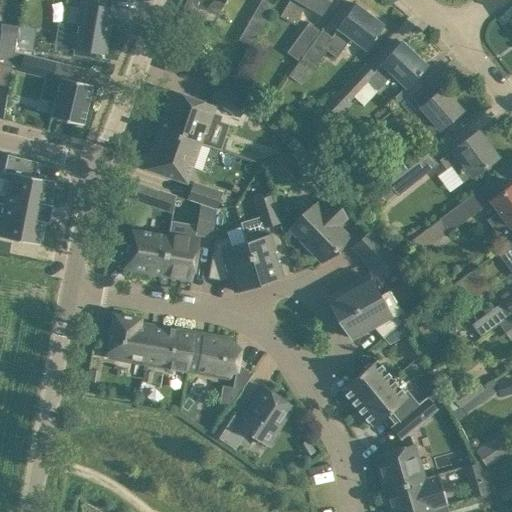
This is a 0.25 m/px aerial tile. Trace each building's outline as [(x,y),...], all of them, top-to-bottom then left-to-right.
[(55,39),(54,44),(85,49),(83,57),(97,59),(98,51),(104,52),(107,37),(108,37),(109,31),(108,31),(112,7),(106,6),(107,0),(64,0),(65,2),(81,4),(78,25),(58,22),(57,26),(56,26),(54,39),(55,39)] [(186,0),(181,12),(211,25),(224,3),(219,1),(214,0),(209,4),(207,8),(197,4),(199,0),(186,0)] [(259,0),(238,38),(251,45),(274,5),(265,0),(259,0)] [(289,0),(281,15),(295,23),(307,3),(321,11),(327,0),(289,0)] [(320,31),(298,60),(288,75),(301,84),(314,65),(326,50),(336,57),(351,37),(365,48),(370,40),(382,24),(355,3),(343,19),(337,27),(338,27),(331,36),(322,29),(320,31)] [(182,13),(175,26),(203,39),(209,26),(182,13)] [(1,22),(0,28),(0,29),(1,30),(17,33),(18,25),(1,22)] [(286,52),(298,60),(320,31),(308,22),(286,52)] [(0,63),(11,66),(17,33),(1,30),(0,34),(0,63)] [(364,63),(325,104),(336,115),(367,82),(376,90),(392,73),(405,86),(412,92),(422,85),(413,77),(425,65),(401,41),(387,56),(380,63),(381,63),(373,71),(364,63)] [(51,78),(56,61),(23,53),(19,70),(51,78)] [(169,58),(164,69),(175,73),(179,62),(169,58)] [(82,124),(92,84),(60,76),(50,116),(82,124)] [(221,85),(221,86),(219,84),(210,95),(235,115),(245,103),(221,85)] [(400,103),(390,111),(403,127),(413,118),(415,121),(429,137),(439,128),(461,110),(442,87),(431,96),(422,85),(412,92),(406,98),(400,103)] [(162,118),(158,128),(200,142),(203,132),(205,133),(215,105),(169,89),(160,117),(162,118)] [(274,131),(287,144),(294,137),(281,124),(274,131)] [(200,142),(158,128),(145,168),(186,182),(200,142)] [(454,148),(439,159),(447,168),(451,165),(463,181),(496,157),(476,131),(460,143),(453,148),(454,148)] [(294,137),(287,144),(306,164),(313,157),(294,137)] [(9,154),(6,173),(12,174),(6,204),(52,213),(54,206),(51,206),(56,180),(36,176),(39,162),(9,154)] [(409,170),(393,183),(389,186),(396,196),(437,163),(430,154),(409,170)] [(386,174),(393,183),(409,170),(402,162),(386,174)] [(221,192),(192,182),(187,198),(189,198),(188,199),(200,203),(215,209),(221,192)] [(449,231),(469,216),(490,200),(498,211),(486,220),(497,234),(511,223),(511,183),(497,194),(488,182),(459,204),(439,218),(449,231)] [(158,189),(153,204),(173,211),(175,195),(158,189)] [(279,221),(271,194),(257,199),(265,226),(279,221)] [(0,202),(0,214),(4,216),(0,233),(0,236),(43,245),(48,220),(51,220),(52,213),(6,204),(0,202)] [(291,226),(323,260),(346,237),(334,225),(344,215),(332,202),(321,212),(314,204),(291,226)] [(215,209),(200,203),(195,233),(211,236),(215,209)] [(130,243),(114,241),(109,259),(126,262),(126,266),(161,272),(161,273),(168,233),(167,236),(132,230),(130,243)] [(268,230),(244,237),(258,283),(282,276),(268,230)] [(352,247),(366,262),(389,249),(370,230),(352,247)] [(168,233),(161,273),(191,278),(198,239),(168,233)] [(258,283),(244,237),(245,241),(230,246),(227,236),(214,240),(208,277),(222,280),(230,277),(234,290),(258,283)] [(511,239),(496,251),(511,272),(511,239)] [(366,262),(375,279),(396,263),(389,249),(366,262)] [(406,271),(398,276),(402,283),(410,278),(406,271)] [(340,317),(379,296),(367,275),(329,296),(340,317)] [(511,293),(502,300),(471,324),(480,336),(498,323),(499,322),(503,319),(511,312),(511,293)] [(379,296),(340,317),(352,338),(373,326),(383,337),(407,316),(395,303),(386,308),(379,296)] [(511,312),(503,319),(499,322),(510,339),(511,337),(511,312)] [(106,357),(144,363),(151,324),(140,322),(140,318),(113,313),(106,357)] [(412,330),(421,346),(433,339),(424,323),(412,330)] [(144,363),(186,370),(193,331),(151,324),(144,363)] [(193,331),(186,370),(195,372),(196,368),(231,374),(236,338),(193,331)] [(341,388),(357,407),(392,378),(376,359),(341,388)] [(240,365),(234,374),(246,382),(252,372),(240,365)] [(143,370),(142,380),(149,381),(150,372),(143,370)] [(498,390),(501,397),(511,393),(511,375),(496,381),(498,390)] [(390,410),(398,420),(418,403),(406,389),(403,392),(392,378),(357,407),(372,426),(390,410)] [(472,380),(450,396),(459,408),(462,406),(481,392),(472,380)] [(462,406),(459,408),(464,415),(498,390),(496,381),(481,392),(462,406)] [(226,382),(222,400),(236,404),(240,386),(226,382)] [(440,385),(427,396),(432,402),(445,391),(440,385)] [(235,424),(259,441),(267,446),(293,405),(263,386),(247,411),(244,410),(235,424)] [(427,396),(418,403),(398,420),(390,426),(401,439),(437,409),(432,402),(427,396)] [(239,437),(219,424),(212,434),(233,447),(239,437)] [(511,439),(505,429),(475,449),(487,467),(511,450),(511,439)] [(471,438),(469,442),(472,446),(477,446),(479,441),(476,437),(471,438)] [(310,439),(299,446),(305,456),(316,450),(310,439)] [(375,455),(384,489),(423,478),(413,444),(375,455)] [(466,465),(475,496),(493,491),(478,462),(466,465)] [(384,489),(391,511),(421,511),(432,509),(447,504),(438,473),(423,478),(384,489)]
